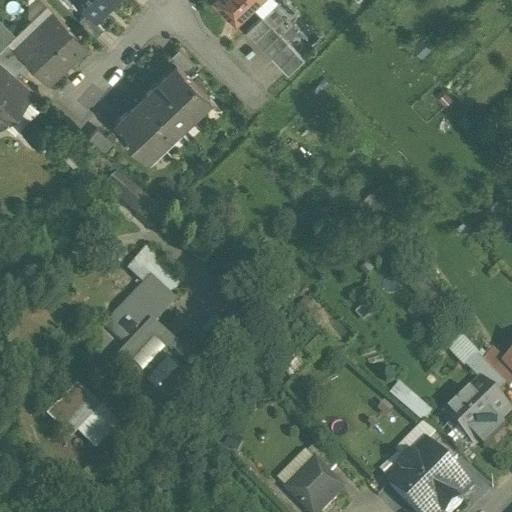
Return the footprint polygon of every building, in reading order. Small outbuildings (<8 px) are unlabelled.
[(72,0),(92,20),(108,3),(111,5),(116,0),(72,0)] [(261,0),(216,0),(212,4),(234,27),(261,0)] [(15,51),(14,52),(27,65),(48,85),(61,72),(59,71),(84,46),(52,14),(15,51)] [(260,17),(244,33),(252,42),(269,26),(260,17)] [(269,26),(252,42),(261,50),(277,34),(269,26)] [(0,28),(0,50),(8,43),(9,44),(12,41),(0,28)] [(277,34),(261,50),(269,59),(286,43),(277,34)] [(9,44),(8,43),(0,50),(0,63),(15,76),(27,65),(14,52),(15,51),(9,44)] [(286,43),(269,59),(278,68),(294,52),(286,43)] [(193,66),(177,49),(167,58),(173,65),(184,75),(193,66)] [(294,52),(278,68),(286,76),(303,60),(294,52)] [(15,76),(0,63),(0,125),(3,122),(26,99),(33,91),(15,76)] [(184,75),(173,65),(158,80),(190,114),(207,98),(184,75)] [(190,114),(158,80),(143,95),(176,129),(190,114)] [(176,129),(143,95),(127,111),(160,145),(176,129)] [(26,99),(3,122),(14,133),(37,110),(26,99)] [(160,145),(127,111),(112,126),(145,160),(160,145)] [(114,144),(96,130),(88,139),(106,154),(114,144)] [(153,210),(114,177),(105,187),(153,228),(169,208),(161,201),(153,210)] [(90,196),(68,221),(87,239),(101,224),(88,212),(97,203),(90,196)] [(127,272),(144,287),(150,281),(167,297),(182,280),(148,249),(127,272)] [(144,287),(128,303),(149,323),(150,323),(171,301),(167,297),(150,281),(144,287)] [(149,323),(128,303),(104,329),(124,349),(149,323)] [(124,349),(103,371),(127,394),(174,346),(150,323),(149,323),(124,349)] [(237,329),(197,368),(178,387),(190,399),(193,403),(252,344),(237,329)] [(174,346),(127,394),(150,416),(178,387),(197,368),(174,346)] [(506,366),(495,354),(484,364),(505,386),(509,390),(511,387),(511,374),(505,368),(506,366)] [(484,364),(478,358),(465,369),(480,384),(492,398),(505,386),(484,364)] [(492,398),(480,384),(456,406),(462,412),(450,423),(473,447),(508,414),(492,398)] [(80,385),(46,418),(72,444),(80,436),(97,453),(123,428),(80,385)] [(178,387),(150,416),(163,428),(179,412),(178,411),(190,399),(178,387)] [(422,420),(430,410),(408,391),(399,402),(422,420)] [(458,459),(435,436),(427,445),(449,467),(458,459)] [(449,467),(427,445),(407,464),(452,510),(472,490),(449,467)] [(337,468),(316,447),(308,455),(315,463),(329,477),(337,468)] [(306,454),(278,482),(287,491),(315,463),(308,455),(307,454),(306,454)] [(329,477),(315,463),(287,491),(307,511),(323,511),(344,492),(329,477)] [(449,511),(452,510),(407,464),(387,484),(414,511),(449,511)]
